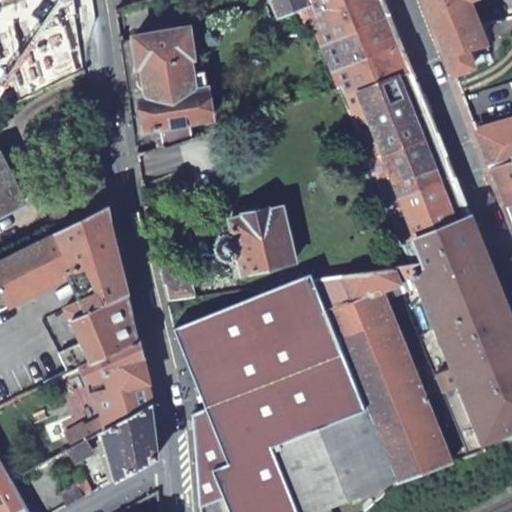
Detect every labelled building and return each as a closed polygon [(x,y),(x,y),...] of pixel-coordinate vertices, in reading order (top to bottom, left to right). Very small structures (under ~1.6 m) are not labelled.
[(0,0),(12,35),(64,18),(58,0),(0,0)] [(271,0),(276,13),(301,4),(304,3),(303,0),(271,0)] [(303,0),(304,3),(311,18),(358,0),(303,0)] [(358,0),(311,18),(320,42),(389,17),(382,0),(358,0)] [(424,0),(453,72),(470,65),(466,55),(473,53),(472,48),(479,46),(462,2),(465,0),(424,0)] [(320,42),(331,68),(398,42),(389,17),(320,42)] [(161,146),(170,142),(190,136),(187,121),(209,118),(204,87),(192,89),(186,56),(192,56),(187,25),(132,35),(132,37),(119,39),(124,74),(135,72),(137,82),(141,85),(143,84),(145,96),(138,97),(143,128),(158,125),(161,146)] [(331,68),(342,97),(410,70),(398,42),(331,68)] [(4,89),(11,105),(84,69),(80,48),(55,56),(61,74),(51,77),(45,59),(22,66),(26,80),(4,89)] [(435,133),(410,70),(342,97),(368,159),(435,133)] [(511,120),(476,131),(490,167),(511,160),(511,120)] [(368,159),(384,201),(452,175),(435,133),(368,159)] [(136,154),(138,168),(173,158),(170,142),(161,146),(136,154)] [(39,196),(57,229),(57,230),(105,206),(95,145),(59,162),(68,182),(39,196)] [(0,212),(21,201),(0,160),(0,212)] [(511,160),(490,167),(511,220),(511,160)] [(402,244),(469,218),(452,175),(384,201),(402,244)] [(218,249),(221,253),(223,255),(229,256),(231,264),(238,262),(240,273),(294,259),(281,205),(251,213),(250,209),(245,206),(232,209),(230,214),(230,218),(228,219),(230,228),(222,230),(224,237),(221,239),(218,243),(218,249)] [(65,275),(77,300),(79,300),(84,312),(124,292),(107,220),(105,206),(57,230),(57,229),(56,230),(73,270),(65,274),(65,275)] [(467,457),(511,440),(511,325),(469,218),(402,244),(410,264),(393,266),(399,284),(397,285),(408,312),(410,310),(467,457)] [(56,230),(0,257),(0,307),(65,275),(65,274),(73,270),(56,230)] [(187,264),(158,269),(166,301),(195,297),(187,264)] [(392,486),(449,464),(392,317),(381,291),(397,285),(399,284),(393,266),(311,279),(390,480),(392,486)] [(309,273),(173,328),(205,409),(192,414),(199,505),(222,497),(228,511),(329,511),(327,505),(390,480),(311,279),(309,273)] [(397,285),(381,291),(392,317),(408,312),(397,285)] [(78,367),(135,340),(124,292),(84,312),(79,300),(77,300),(65,306),(82,343),(60,354),(69,372),(78,367)] [(150,404),(135,340),(78,367),(85,381),(101,374),(104,386),(94,389),(104,429),(150,404)] [(85,381),(78,367),(69,372),(61,376),(67,390),(85,381)] [(156,456),(150,404),(104,429),(101,431),(117,478),(156,456)] [(71,447),(81,442),(88,438),(90,437),(84,427),(66,436),(71,447)] [(99,438),(97,433),(90,437),(88,438),(91,443),(99,438)] [(71,447),(68,449),(74,461),(87,454),(81,442),(71,447)] [(28,511),(8,481),(0,467),(0,511),(28,511)] [(60,493),(66,505),(93,490),(86,478),(60,493)]
